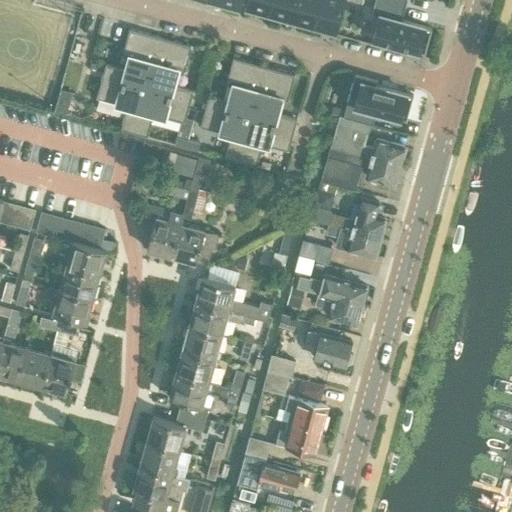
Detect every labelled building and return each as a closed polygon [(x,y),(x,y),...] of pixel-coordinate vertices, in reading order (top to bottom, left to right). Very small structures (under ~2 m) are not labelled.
[(271,0),(247,0),(246,6),(256,8),(255,10),(268,14),(271,0)] [(281,15),(290,18),(295,0),(271,0),(268,14),(281,17),(281,15)] [(299,22),(312,26),(318,0),(295,0),(290,18),(300,20),(299,22)] [(343,0),(318,0),(312,26),(325,29),(325,27),(335,30),(343,0)] [(378,14),(371,42),(386,46),(387,41),(425,52),(432,27),(401,19),(406,0),(374,0),(371,12),(378,14)] [(105,63),(102,74),(146,86),(160,36),(129,28),(122,54),(129,56),(125,69),(105,63)] [(160,36),(146,86),(191,98),(193,89),(173,84),(177,69),(184,71),(191,45),(160,36)] [(250,115),(264,65),(233,56),(226,83),(233,85),(229,99),(208,94),(206,102),(250,115)] [(264,65),(250,115),(294,127),(297,118),(277,112),(281,98),(288,100),(295,73),(264,65)] [(343,115),(370,123),(373,123),(376,111),(406,119),(413,94),(375,84),(377,79),(355,73),(343,115)] [(120,128),(134,132),(146,86),(102,74),(96,97),(127,105),(120,128)] [(146,86),(134,132),(147,135),(154,112),(184,121),(191,98),(146,86)] [(56,102),(54,110),(66,113),(68,105),(56,102)] [(224,156),(238,160),(250,115),(206,102),(200,125),(231,133),(224,156)] [(339,114),(331,145),(399,164),(402,155),(404,154),(406,149),(404,147),(405,145),(377,137),(375,147),(364,144),(370,123),(343,115),(339,114)] [(294,127),(250,115),(238,160),(256,165),(263,142),(288,149),(294,127)] [(174,143),(186,146),(188,138),(176,135),(174,143)] [(200,141),(188,138),(186,146),(197,149),(200,141)] [(397,173),(399,164),(331,145),(330,145),(321,179),(355,188),(362,164),(369,166),(367,175),(394,183),(395,181),(397,180),(398,175),(397,173)] [(183,213),(171,255),(196,262),(201,244),(214,248),(218,232),(205,228),(189,224),(193,209),(198,187),(200,181),(197,180),(199,172),(205,174),(209,159),(198,156),(192,179),(189,189),(187,198),(182,213),(183,213)] [(185,182),(183,187),(189,189),(192,179),(186,177),(185,182)] [(165,182),(162,191),(181,196),(183,187),(165,182)] [(312,204),(308,217),(329,222),(380,235),(382,226),(385,225),(386,220),(384,218),(385,216),(376,214),(379,200),(361,195),(355,218),(332,212),(330,209),(312,204)] [(0,220),(7,223),(13,201),(2,198),(0,207),(0,220)] [(19,226),(24,204),(13,201),(7,223),(19,226)] [(30,229),(36,207),(24,204),(19,226),(30,229)] [(158,206),(147,248),(171,255),(183,213),(182,213),(158,206)] [(46,233),(52,212),(41,209),(35,230),(46,233)] [(57,236),(63,215),(52,212),(46,233),(57,236)] [(67,239),(73,218),(63,215),(57,236),(67,239)] [(78,242),(84,221),(73,218),(67,239),(72,241),(78,242)] [(89,245),(94,224),(84,221),(78,242),(89,245)] [(329,222),(327,231),(339,235),(336,244),(347,247),(375,254),(375,252),(377,252),(379,247),(377,245),(380,235),(329,222)] [(99,248),(100,247),(105,227),(94,224),(89,245),(99,248)] [(23,252),(28,233),(20,231),(14,250),(23,252)] [(37,256),(42,237),(34,235),(29,254),(37,256)] [(89,245),(78,242),(72,241),(65,264),(98,273),(105,248),(100,247),(99,248),(89,245)] [(331,247),(318,244),(314,259),(327,262),(331,247)] [(18,270),(23,252),(14,250),(9,268),(18,270)] [(32,274),(37,256),(29,254),(24,271),(32,274)] [(238,255),(235,266),(245,269),(248,257),(238,255)] [(92,297),(98,273),(65,264),(59,288),(92,297)] [(367,284),(340,277),(322,272),(321,279),(310,276),(310,277),(299,274),(296,286),(319,293),(320,291),(362,303),(367,284)] [(259,305),(231,298),(235,285),(201,275),(194,299),(244,313),(266,320),(271,302),(260,299),(259,305)] [(9,301),(14,283),(5,280),(1,298),(9,301)] [(23,305),(28,287),(20,284),(15,302),(23,305)] [(85,322),(92,297),(59,288),(52,313),(85,322)] [(356,322),(362,303),(320,291),(319,293),(317,303),(331,307),(329,315),(356,322)] [(242,321),(244,313),(194,299),(188,324),(221,333),(226,317),(242,321)] [(0,304),(0,313),(9,315),(11,307),(0,304)] [(2,338),(0,346),(0,372),(17,378),(26,345),(13,341),(21,310),(11,307),(9,315),(4,331),(2,338)] [(295,329),(297,316),(280,313),(278,325),(295,329)] [(56,329),(58,321),(41,315),(38,324),(56,329)] [(76,326),(58,321),(56,329),(68,333),(74,334),(76,326)] [(215,357),(221,333),(188,324),(181,347),(215,357)] [(320,332),(309,329),(306,341),(317,344),(314,356),(345,365),(345,362),(349,363),(352,353),(348,353),(352,340),(320,331),(320,332)] [(247,359),(253,340),(244,338),(239,357),(247,359)] [(26,345),(17,378),(41,384),(50,351),(26,345)] [(208,381),(215,357),(181,347),(174,372),(208,381)] [(50,351),(41,384),(65,391),(69,378),(79,381),(84,364),(74,361),(75,358),(50,351)] [(291,376),(296,360),(270,353),(266,369),(288,375),(291,376)] [(239,390),(244,370),(235,368),(230,387),(239,390)] [(283,393),(288,375),(266,369),(254,411),(259,412),(265,388),(283,393)] [(181,400),(178,411),(206,418),(209,406),(202,403),(206,390),(229,396),(226,404),(234,407),(239,390),(230,387),(208,381),(174,372),(167,396),(181,400)] [(322,429),(326,414),(325,414),(327,405),(289,395),(285,408),(290,410),(287,420),(322,429)] [(206,418),(178,411),(175,421),(152,415),(146,440),(179,450),(185,425),(186,424),(203,430),(206,418)] [(317,446),(322,429),(287,420),(284,431),(279,429),(276,442),(314,453),(316,446),(317,446)] [(266,458),(271,441),(249,435),(244,453),(265,458),(266,458)] [(219,461),(225,441),(216,438),(210,459),(219,461)] [(172,473),(179,450),(146,440),(139,464),(172,473)] [(244,453),(237,482),(233,495),(253,500),(257,487),(259,481),(269,483),(269,485),(280,488),(280,487),(295,491),(300,473),(264,463),(265,458),(244,453)] [(214,478),(219,461),(210,459),(206,476),(214,478)] [(190,478),(172,473),(139,464),(132,487),(136,489),(133,501),(175,511),(176,511),(183,488),(187,489),(190,478)] [(194,504),(191,511),(204,511),(211,489),(199,485),(194,504)] [(262,511),(263,508),(248,504),(249,501),(233,496),(228,511),(262,511)]
